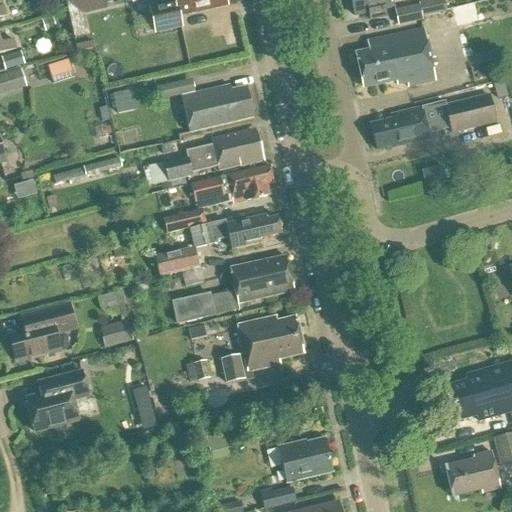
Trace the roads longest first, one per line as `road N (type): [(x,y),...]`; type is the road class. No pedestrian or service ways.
road 1 (tertiary): [(357,420),(304,180)]
road 2 (residential): [(354,170),(367,221),(384,240),(511,210)]
road 3 (tertiary): [(304,180),(261,0)]
road 4 (residential): [(354,170),(319,0)]
